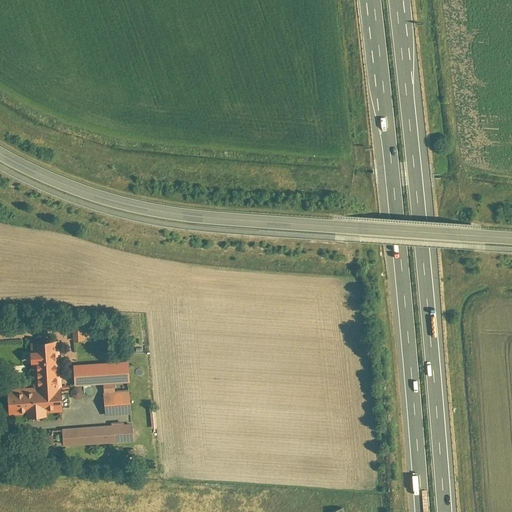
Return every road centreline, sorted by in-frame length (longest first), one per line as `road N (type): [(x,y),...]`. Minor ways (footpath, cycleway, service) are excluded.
road 1 (tertiary): [(511,238),(157,211),(67,185),(0,151)]
road 2 (motorway): [(444,511),(395,0)]
road 3 (motorway): [(373,0),(422,511)]
